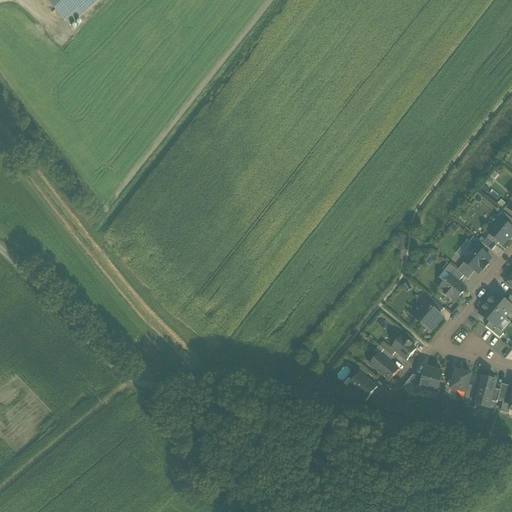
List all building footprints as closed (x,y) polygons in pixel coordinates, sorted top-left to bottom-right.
[(45,0),(68,26),(77,18),(97,0),(45,0)] [(77,18),(68,26),(73,32),(82,24),(77,18)] [(511,227),(511,220),(501,212),(497,217),(499,219),(500,218),(511,228),(511,227)] [(499,219),(493,227),(495,228),(489,235),(502,246),(511,233),(511,228),(500,218),(499,219)] [(486,248),(474,237),(469,243),(473,246),(474,245),(482,252),(486,248)] [(473,246),(461,261),(464,263),(475,272),(478,275),(482,270),(483,271),(488,265),(487,264),(491,259),(482,252),(474,245),(473,246)] [(464,263),(457,272),(463,277),(468,281),(475,272),(464,263)] [(457,272),(449,265),(444,272),(450,277),(458,283),(463,277),(457,272)] [(450,277),(440,289),(445,293),(444,294),(449,299),(450,298),(455,302),(466,290),(458,283),(450,277)] [(511,310),(511,307),(495,294),(487,304),(505,319),(511,310)] [(444,309),(430,298),(425,303),(439,315),(444,309)] [(425,303),(412,317),(430,332),(443,317),(439,315),(425,303)] [(497,329),(505,319),(487,304),(479,315),(497,329)] [(392,349),(407,361),(416,350),(411,346),(412,345),(406,340),(406,341),(400,338),(392,349)] [(393,358),(379,347),(376,351),(379,354),(390,363),(393,358)] [(390,363),(379,354),(369,366),(389,382),(399,371),(390,363)] [(424,371),(418,393),(436,397),(442,376),(424,371)] [(471,376),(455,371),(451,389),(466,394),(471,376)] [(377,389),(358,374),(347,388),(365,403),(377,389)] [(499,381),(481,376),(470,409),(489,415),(499,381)] [(506,405),(511,386),(503,384),(498,403),(506,405)]
